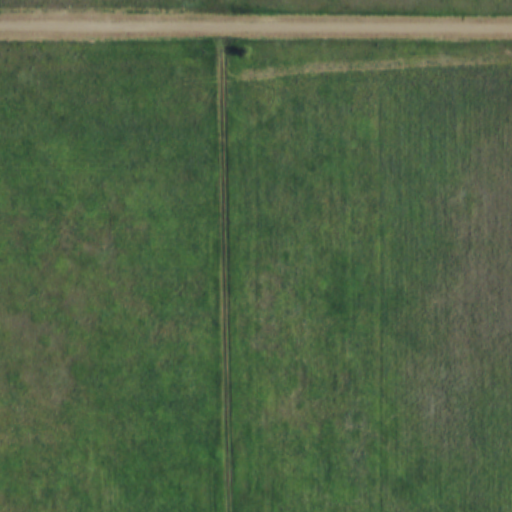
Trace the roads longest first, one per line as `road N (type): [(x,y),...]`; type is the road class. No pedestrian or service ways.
road 1 (residential): [(511,24),(0,22)]
road 2 (track): [(228,511),(224,23)]
